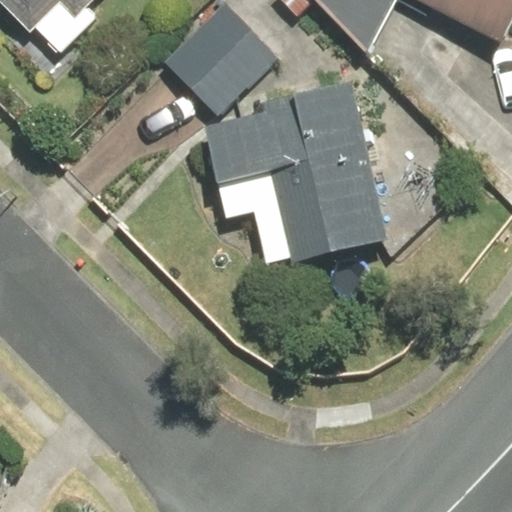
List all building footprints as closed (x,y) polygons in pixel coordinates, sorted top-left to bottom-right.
[(4,0),(45,40),(75,10),(90,25),(116,0),(4,0)] [(412,3),(405,0),(324,0),(382,52),(412,3)] [(511,0),(418,0),(511,48),(511,0)] [(236,8),(176,67),(230,122),(290,63),(236,8)] [(278,120),(223,134),(238,196),(234,197),(241,226),(268,219),(281,272),(306,266),(307,272),(406,248),(367,90),(312,103),(312,101),(276,109),(278,120)]
